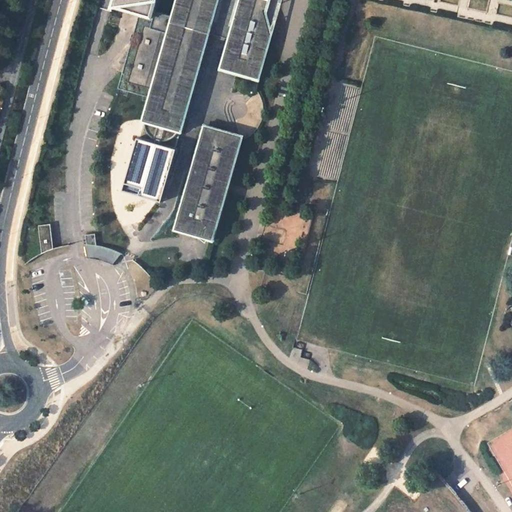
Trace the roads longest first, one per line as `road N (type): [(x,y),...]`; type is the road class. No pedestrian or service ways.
road 1 (primary): [(0,243),(61,0)]
road 2 (residential): [(33,0),(0,131)]
